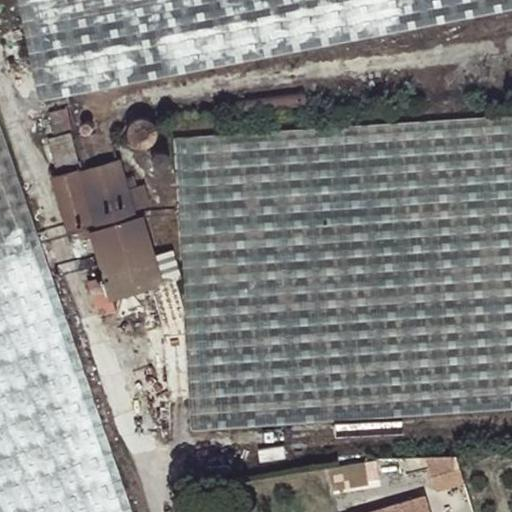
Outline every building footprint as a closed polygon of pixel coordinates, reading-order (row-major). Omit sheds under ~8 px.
[(511,12),(511,0),(16,0),(35,104),(511,12)] [(137,113),(133,115),(132,116),(131,118),(129,121),(128,125),(127,128),(129,134),(131,137),(134,140),(139,142),(144,143),(150,142),(154,139),(157,135),(159,131),(159,126),(158,120),(155,116),(151,113),(146,112),(141,111),(137,113)] [(511,116),(170,139),(190,433),(465,415),(511,412),(511,116)] [(93,134),(94,131),(94,129),(93,127),(92,126),(90,125),(89,125),(87,125),(85,127),(84,130),(85,133),(86,134),(88,135),(91,135),(93,134)] [(0,511),(127,511),(53,289),(0,130),(0,511)] [(67,134),(44,141),(56,176),(49,178),(64,233),(74,230),(77,243),(90,240),(106,297),(157,283),(137,210),(145,208),(139,189),(132,191),(129,180),(123,182),(117,162),(79,173),(67,134)] [(155,151),(152,152),(149,155),(148,158),(147,161),(148,164),(150,167),(153,169),(156,169),(160,169),(163,167),(165,164),(166,160),(165,156),(162,153),(159,151),(155,151)] [(451,458),(421,458),(431,491),(460,484),(451,458)] [(359,465),(340,467),(343,486),(362,484),(359,465)] [(424,511),(420,497),(369,511),(424,511)]
